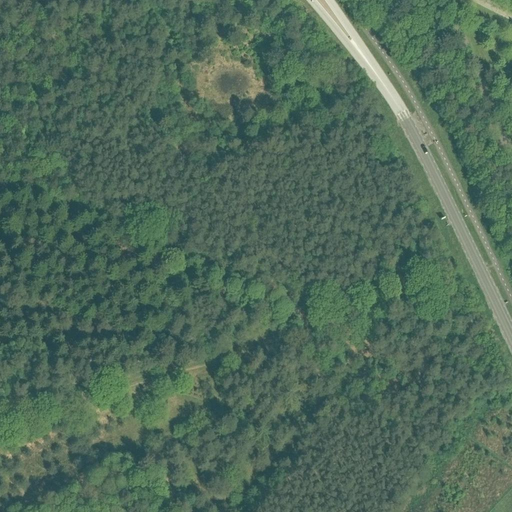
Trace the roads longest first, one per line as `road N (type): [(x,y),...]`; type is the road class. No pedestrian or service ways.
road 1 (primary): [(511,337),(419,146),(364,59)]
road 2 (track): [(156,377),(341,317)]
road 3 (track): [(0,450),(108,392),(156,377)]
